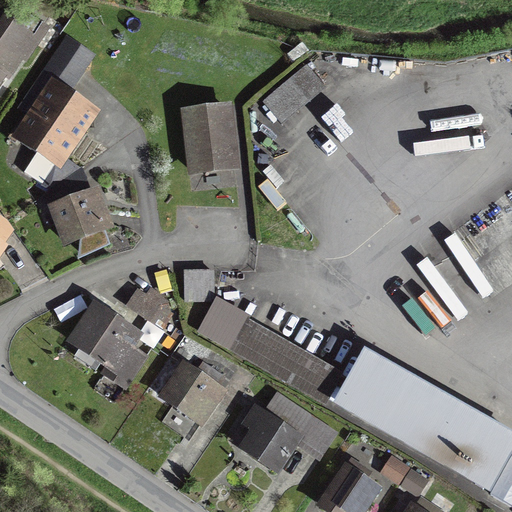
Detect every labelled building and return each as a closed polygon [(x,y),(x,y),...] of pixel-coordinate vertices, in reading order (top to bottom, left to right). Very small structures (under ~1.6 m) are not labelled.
[(10,20),(0,34),(0,70),(8,76),(35,37),(10,20)] [(62,158),(95,111),(66,91),(90,57),(66,41),(21,107),(30,113),(16,133),(40,150),(24,173),(50,191),(79,170),(62,158)] [(311,61),(262,96),(279,120),(328,85),(311,61)] [(228,109),(186,114),(193,173),(235,168),(228,109)] [(482,130),(431,132),(431,143),(482,141),(482,130)] [(97,217),(104,214),(96,192),(53,209),(66,243),(83,237),(84,241),(83,255),(108,245),(97,217)] [(416,260),(461,317),(488,295),(443,238),(416,260)] [(214,272),(185,273),(185,301),(214,301),(214,272)] [(166,303),(160,299),(161,297),(152,290),(146,299),(137,293),(128,307),(158,327),(168,312),(166,303)] [(200,332),(232,350),(248,321),(216,303),(200,332)] [(109,365),(103,373),(126,388),(146,358),(130,347),(137,336),(96,308),(74,342),(109,365)] [(262,333),(248,358),(324,401),(339,376),(262,333)] [(511,442),(365,359),(342,400),(434,452),(488,488),(511,445),(511,442)] [(209,412),(222,393),(216,388),(224,378),(203,364),(196,375),(184,367),(163,397),(195,419),(203,407),(209,412)] [(274,393),(258,418),(263,421),(296,443),(320,458),(336,434),(274,393)] [(244,448),(278,470),(296,443),(263,421),(244,448)] [(402,483),(410,470),(393,460),(384,472),(402,483)] [(369,474),(362,469),(357,476),(346,469),(321,506),(330,511),(342,511),(344,509),(348,511),(362,511),(377,489),(364,481),(369,474)] [(427,482),(410,470),(402,483),(418,494),(427,482)]
